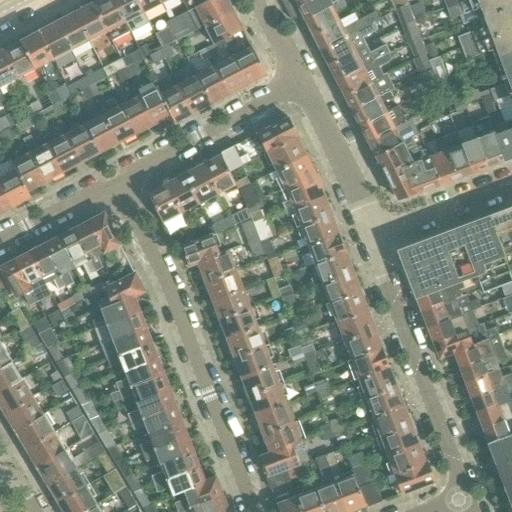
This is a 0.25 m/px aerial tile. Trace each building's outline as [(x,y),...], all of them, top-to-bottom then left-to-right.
[(97,0),(92,3),(106,32),(111,41),(130,31),(114,0),(97,0)] [(114,0),(130,31),(148,22),(143,13),(136,0),(114,0)] [(136,0),(143,13),(161,4),(159,0),(136,0)] [(181,0),(187,11),(169,20),(164,23),(167,28),(173,41),(177,39),(187,34),(203,26),(233,11),(226,0),(181,0)] [(280,0),(286,10),(291,20),(303,15),(305,19),(340,0),(280,0)] [(340,0),(305,19),(312,33),(339,20),(334,11),(345,5),(342,0),(340,0)] [(389,0),(395,11),(397,10),(407,5),(405,0),(389,0)] [(508,0),(465,0),(445,8),(450,19),(475,9),(478,18),(510,6),(508,0)] [(74,12),(88,41),(106,32),(92,3),(74,12)] [(412,18),(423,14),(419,3),(408,7),(412,18)] [(397,10),(403,24),(404,24),(404,22),(412,18),(408,7),(407,5),(397,10)] [(457,37),(461,47),(511,27),(511,10),(510,6),(478,18),(482,27),(457,37)] [(203,26),(212,44),(213,45),(223,40),(229,37),(243,30),(233,11),(203,26)] [(56,22),(71,51),(88,41),(74,12),(56,22)] [(312,33),(320,49),(373,22),(377,19),(373,12),(343,27),(339,20),(312,33)] [(407,43),(410,41),(418,37),(414,27),(415,27),(412,18),(404,22),(404,24),(403,24),(401,25),(407,43)] [(38,31),(52,60),(71,51),(56,22),(38,31)] [(320,49),(328,64),(354,50),(366,44),(362,37),(377,30),(373,22),(320,49)] [(491,50),(494,58),(511,51),(511,27),(461,47),(465,59),(491,50)] [(154,34),(161,48),(166,45),(173,41),(167,28),(154,34)] [(20,41),(34,70),(52,60),(38,31),(20,41)] [(187,34),(177,39),(179,45),(190,40),(187,34)] [(229,37),(223,40),(228,49),(234,46),(229,37)] [(410,43),(416,58),(425,53),(420,41),(418,37),(410,41),(410,43)] [(2,50),(17,79),(34,70),(20,41),(2,50)] [(212,44),(205,48),(209,58),(217,54),(213,45),(212,44)] [(336,79),(387,53),(389,52),(384,44),(370,52),(366,44),(354,50),(328,64),(336,79)] [(161,48),(159,49),(164,58),(171,54),(166,45),(161,48)] [(251,46),(232,56),(247,85),(266,75),(251,46)] [(427,48),(431,59),(438,56),(434,46),(427,48)] [(209,58),(205,48),(196,52),(201,62),(209,58)] [(140,49),(120,60),(124,67),(135,62),(144,57),(140,49)] [(164,58),(159,49),(149,55),(153,64),(164,58)] [(0,51),(0,87),(8,84),(13,94),(22,89),(17,79),(2,50),(0,51)] [(511,51),(494,58),(504,84),(511,80),(511,51)] [(336,79),(344,94),(380,76),(375,67),(390,60),(387,53),(336,79)] [(414,58),(422,74),(431,69),(430,67),(425,53),(416,58),(414,58)] [(232,56),(213,65),(228,95),(247,85),(232,56)] [(120,60),(102,69),(106,77),(116,72),(123,68),(124,67),(120,60)] [(140,72),(135,62),(124,67),(123,68),(128,78),(140,72)] [(213,65),(195,75),(210,104),(228,95),(213,65)] [(116,72),(120,80),(121,81),(128,78),(123,68),(116,72)] [(102,69),(84,78),(88,86),(94,83),(105,77),(106,77),(102,69)] [(431,69),(422,74),(417,77),(424,91),(439,85),(431,69)] [(351,110),(389,90),(393,88),(386,73),(380,76),(344,94),(351,110)] [(195,75),(177,84),(192,113),(210,104),(195,75)] [(438,81),(441,90),(457,84),(454,75),(438,81)] [(71,95),(80,91),(87,87),(88,86),(84,78),(66,87),(71,95)] [(508,97),(511,106),(511,80),(504,84),(478,93),(477,90),(462,95),(465,104),(480,99),(491,95),(494,101),(508,97)] [(88,86),(87,87),(92,97),(99,93),(94,83),(88,86)] [(156,86),(175,123),(192,113),(177,84),(160,93),(156,86)] [(46,93),(52,105),(58,102),(69,96),(63,85),(46,93)] [(130,100),(119,105),(135,134),(153,125),(138,96),(132,85),(124,89),(130,100)] [(156,86),(138,96),(153,125),(170,116),(174,123),(175,123),(156,86)] [(87,87),(80,91),(85,100),(92,97),(87,87)] [(351,110),(359,125),(386,111),(382,102),(393,97),(389,90),(351,110)] [(450,96),(456,110),(459,109),(458,107),(463,105),(465,104),(462,95),(461,92),(450,96)] [(35,114),(44,110),(39,100),(30,105),(35,114)] [(58,102),(52,105),(51,106),(55,114),(56,114),(56,115),(63,112),(58,102)] [(119,105),(101,114),(117,144),(135,134),(119,105)] [(35,114),(39,122),(56,114),(55,114),(51,106),(44,110),(35,114)] [(359,125),(367,140),(405,121),(402,114),(391,120),(386,111),(359,125)] [(39,122),(35,114),(34,115),(26,119),(16,124),(15,125),(19,133),(39,122)] [(101,114),(83,124),(99,153),(117,144),(101,114)] [(3,119),(0,120),(0,132),(15,125),(16,124),(12,115),(3,119)] [(256,134),(266,153),(298,136),(288,118),(256,134)] [(367,140),(375,156),(402,142),(411,137),(417,134),(409,118),(405,121),(367,140)] [(433,120),(427,123),(432,133),(437,131),(433,120)] [(511,120),(491,128),(492,132),(503,160),(511,157),(511,120)] [(479,123),(471,126),(487,167),(503,160),(492,132),(484,135),(479,123)] [(83,124),(65,133),(80,163),(99,153),(83,124)] [(0,132),(0,142),(2,146),(21,137),(19,133),(15,125),(0,132)] [(471,126),(455,132),(470,173),(487,167),(471,126)] [(447,136),(440,138),(455,179),(470,173),(455,132),(447,136)] [(65,133),(47,143),(62,172),(80,163),(65,133)] [(22,139),(28,152),(29,152),(44,181),(62,172),(47,143),(36,148),(30,135),(22,139)] [(266,153),(276,171),(306,156),(302,148),(302,145),(298,136),(266,153)] [(384,174),(413,162),(410,156),(418,151),(411,137),(402,142),(375,156),(384,174)] [(427,155),(439,185),(455,179),(440,138),(433,141),(436,152),(427,155)] [(221,155),(220,155),(229,172),(242,165),(232,147),(222,152),(221,153),(221,154),(221,155)] [(29,152),(28,152),(11,161),(30,198),(27,191),(44,181),(29,152)] [(209,161),(202,165),(217,195),(235,185),(234,182),(229,172),(220,155),(218,156),(216,155),(210,158),(209,161)] [(420,160),(413,162),(384,174),(398,200),(439,185),(427,155),(419,159),(420,160)] [(284,187),(284,188),(315,175),(314,173),(316,171),(313,165),(310,164),(306,156),(276,171),(284,187)] [(14,170),(0,176),(0,185),(11,208),(30,198),(11,161),(10,162),(14,170)] [(191,168),(182,172),(199,204),(217,195),(202,165),(194,169),(191,168)] [(173,180),(166,184),(181,213),(199,204),(182,172),(174,177),(173,180)] [(284,188),(292,207),(323,195),(320,186),(321,183),(318,177),(316,176),(315,175),(284,188)] [(234,182),(235,185),(238,190),(249,184),(245,177),(234,182)] [(181,213),(166,184),(158,188),(155,187),(149,190),(149,192),(147,193),(162,223),(181,213)] [(249,184),(238,190),(245,206),(257,200),(249,184)] [(0,185),(0,213),(11,208),(0,185)] [(292,207),(299,226),(330,214),(332,211),(329,205),(326,203),(323,195),(292,207)] [(246,208),(228,216),(233,225),(250,218),(246,208)] [(511,208),(485,218),(500,257),(503,256),(511,252),(511,208)] [(249,214),(252,222),(264,218),(261,210),(249,214)] [(103,214),(95,218),(89,221),(105,252),(111,249),(117,260),(125,256),(103,214)] [(299,226),(307,245),(338,233),(335,226),(336,223),(334,217),(331,216),(330,214),(299,226)] [(228,216),(210,225),(214,233),(233,225),(228,216)] [(258,239),(259,241),(268,237),(271,237),(264,218),(252,222),(256,231),(258,239)] [(485,218),(471,224),(495,288),(501,286),(511,281),(511,279),(510,276),(507,266),(503,256),(500,257),(485,218)] [(96,256),(105,252),(89,221),(73,230),(95,271),(102,267),(96,256)] [(415,296),(460,279),(475,273),(482,293),(495,288),(471,224),(398,251),(415,296)] [(189,228),(169,237),(174,247),(177,246),(180,245),(195,240),(189,228)] [(97,276),(95,271),(73,230),(58,237),(74,268),(82,264),(90,280),(97,276)] [(244,235),(247,243),(258,239),(256,231),(244,235)] [(307,245),(314,264),(345,253),(345,252),(346,249),(344,243),(341,242),(338,233),(307,245)] [(184,257),(188,266),(228,250),(228,249),(219,253),(211,234),(195,240),(180,245),(181,248),(180,251),(182,257),(184,257)] [(67,271),(74,268),(58,237),(44,245),(65,287),(73,283),(67,271)] [(259,241),(262,246),(270,267),(278,264),(268,237),(259,241)] [(250,251),(262,246),(259,241),(258,239),(247,243),(250,251)] [(58,291),(65,287),(44,245),(29,253),(45,283),(52,279),(58,291)] [(204,280),(204,281),(236,269),(228,250),(188,266),(197,263),(200,270),(199,273),(201,279),(204,280)] [(51,295),(45,283),(29,253),(14,260),(36,302),(43,298),(44,299),(51,295)] [(313,286),(321,284),(352,272),(349,264),(351,261),(348,255),(346,254),(345,253),(314,264),(318,276),(311,279),(313,286)] [(125,256),(117,260),(126,278),(134,274),(125,256)] [(28,306),(36,302),(14,260),(0,267),(0,271),(10,288),(15,297),(22,294),(28,306)] [(209,292),(212,300),(243,288),(236,269),(204,281),(205,283),(203,285),(206,291),(209,292)] [(262,273),(265,281),(273,278),(270,270),(262,273)] [(0,293),(1,293),(10,288),(0,271),(0,293)] [(321,284),(328,303),(360,291),(359,290),(360,287),(358,281),(356,280),(352,272),(321,284)] [(99,307),(100,309),(133,297),(143,291),(134,274),(126,278),(120,281),(104,290),(107,297),(96,301),(98,308),(99,307)] [(117,275),(100,284),(104,290),(120,281),(117,275)] [(275,283),(273,278),(266,281),(268,286),(275,283)] [(415,296),(421,312),(454,299),(452,292),(463,287),(460,279),(415,296)] [(506,298),(509,297),(511,295),(511,281),(501,286),(506,298)] [(100,283),(86,290),(89,297),(104,290),(100,284),(100,283)] [(280,296),(281,298),(292,294),(289,285),(278,289),(280,296)] [(7,315),(10,313),(19,308),(21,307),(15,297),(10,288),(1,293),(8,304),(2,307),(7,315)] [(218,318),(219,319),(250,308),(243,288),(212,300),(215,308),(213,311),(216,317),(218,318)] [(86,290),(71,298),(74,304),(89,297),(86,290)] [(328,303),(335,322),(367,310),(364,302),(365,299),(363,294),(360,292),(360,291),(328,303)] [(281,298),(281,299),(283,306),(284,306),(295,302),(292,294),(281,298)] [(421,312),(427,327),(472,310),(481,307),(477,299),(468,302),(466,295),(454,299),(421,312)] [(91,321),(94,329),(138,312),(133,297),(100,309),(103,316),(91,321)] [(60,312),(69,307),(74,304),(71,298),(56,305),(60,312)] [(69,307),(60,312),(65,323),(74,319),(69,307)] [(19,308),(10,313),(16,323),(14,324),(19,332),(29,326),(19,308)] [(223,330),(226,338),(257,326),(250,308),(219,319),(219,321),(218,323),(220,329),(223,330)] [(279,318),(286,315),(284,308),(277,311),(279,318)] [(335,322),(343,341),(374,329),(371,321),(372,319),(370,313),(367,312),(367,310),(335,322)] [(427,327),(433,342),(466,329),(478,325),(472,310),(427,327)] [(109,332),(112,339),(112,340),(144,328),(138,312),(94,329),(97,336),(109,332)] [(433,342),(438,357),(498,335),(495,327),(485,331),(482,324),(478,325),(466,329),(433,342)] [(293,330),(296,337),(307,333),(304,325),(293,330)] [(6,340),(16,358),(29,351),(39,344),(40,344),(29,326),(19,332),(6,340)] [(233,356),(233,357),(265,346),(257,326),(226,338),(229,346),(228,349),(230,355),(233,356)] [(37,334),(45,347),(53,345),(57,342),(49,328),(37,333),(37,334)] [(100,344),(106,360),(150,342),(144,328),(112,340),(112,339),(100,344)] [(343,341),(350,360),(381,348),(381,347),(382,344),(380,338),(377,337),(374,329),(343,341)] [(456,359),(459,367),(504,350),(501,342),(498,335),(438,357),(439,358),(452,354),(454,359),(456,359)] [(121,363),(124,371),(156,359),(150,342),(106,360),(109,367),(121,363)] [(0,367),(11,361),(0,343),(0,367)] [(39,344),(29,351),(34,360),(45,354),(39,344)] [(300,348),(302,355),(303,356),(314,351),(311,344),(300,348)] [(55,363),(62,360),(53,345),(45,347),(55,363)] [(238,369),(241,377),(272,365),(265,346),(233,357),(234,359),(232,361),(235,368),(238,369)] [(288,352),(291,359),(302,355),(300,348),(288,352)] [(350,360),(357,379),(389,368),(386,360),(387,357),(385,351),(382,350),(381,348),(350,360)] [(461,378),(463,383),(498,369),(495,362),(507,358),(504,350),(459,367),(462,375),(461,378)] [(317,359),(314,351),(303,356),(305,362),(306,363),(317,359)] [(302,355),(291,359),(294,366),(305,362),(303,356),(302,355)] [(55,363),(62,375),(64,378),(74,372),(69,359),(68,357),(64,359),(62,360),(55,363)] [(109,394),(110,394),(162,374),(156,359),(124,371),(127,378),(115,383),(118,391),(109,394)] [(0,391),(21,379),(11,361),(0,367),(0,391)] [(247,394),(248,396),(279,384),(272,365),(241,377),(244,385),(242,387),(244,393),(247,394)] [(357,379),(364,399),(396,387),(395,385),(397,383),(395,377),(392,376),(389,368),(357,379)] [(468,390),(471,397),(511,381),(511,372),(501,377),(498,369),(463,383),(465,389),(468,390)] [(50,375),(55,384),(61,380),(56,371),(50,375)] [(64,378),(71,391),(80,388),(71,374),(64,378)] [(132,395),(135,402),(168,390),(162,374),(110,394),(112,402),(121,399),(132,395)] [(0,406),(4,413),(32,396),(21,379),(0,391),(0,406)] [(62,379),(61,380),(55,384),(50,386),(57,397),(68,391),(62,379)] [(472,408),(474,413),(509,400),(506,392),(511,390),(511,381),(471,397),(474,405),(472,408)] [(325,382),(314,385),(316,392),(317,394),(328,389),(325,382)] [(252,407),(255,415),(286,403),(279,384),(248,396),(248,397),(247,400),(249,406),(252,407)] [(303,388),(305,396),(316,392),(314,385),(314,384),(303,388)] [(364,399),(372,418),(403,406),(400,398),(401,395),(399,389),(396,388),(396,387),(364,399)] [(80,406),(81,405),(89,402),(88,402),(80,388),(71,391),(80,406)] [(331,397),(328,389),(317,394),(320,401),(331,397)] [(127,414),(130,422),(174,405),(168,390),(135,402),(138,410),(127,414)] [(8,424),(13,432),(43,414),(32,396),(4,413),(9,421),(8,424)] [(480,420),(482,427),(511,416),(511,406),(509,400),(474,413),(477,419),(480,420)] [(81,405),(89,420),(97,417),(89,402),(81,405)] [(262,432),(262,434),(294,422),(286,403),(255,415),(258,423),(257,426),(259,431),(262,432)] [(145,425),(148,433),(180,421),(174,405),(130,422),(133,430),(145,425)] [(65,413),(70,422),(82,415),(77,406),(65,413)] [(372,418),(379,437),(411,425),(410,423),(411,421),(409,415),(406,414),(403,406),(372,418)] [(22,442),(26,449),(53,432),(43,414),(13,432),(19,442),(22,442)] [(327,417),(328,421),(331,429),(332,432),(341,428),(336,414),(327,417)] [(82,415),(70,422),(81,441),(93,434),(82,415)] [(484,438),(485,443),(511,433),(511,416),(482,427),(485,435),(484,438)] [(89,420),(98,434),(105,431),(97,417),(89,420)] [(139,445),(142,453),(186,436),(180,421),(148,433),(151,441),(139,445)] [(316,426),(319,434),(331,429),(328,421),(316,426)] [(260,456),(301,441),(294,422),(262,434),(263,435),(261,438),(264,444),(266,445),(269,452),(260,456)] [(379,437),(386,455),(418,444),(415,436),(416,433),(414,427),(411,426),(411,425),(379,437)] [(343,428),(341,428),(332,432),(334,437),(335,440),(346,436),(343,428)] [(331,429),(319,434),(322,441),(334,437),(332,432),(331,429)] [(98,434),(106,449),(114,446),(105,431),(98,434)] [(29,459),(34,468),(64,450),(53,432),(26,449),(31,456),(29,459)] [(488,443),(495,463),(511,456),(511,433),(485,443),(486,444),(488,443)] [(157,456),(159,464),(192,452),(186,436),(142,453),(145,461),(157,456)] [(301,441),(260,456),(263,464),(262,467),(264,473),(267,474),(268,476),(286,469),(299,464),(309,460),(301,441)] [(43,478),(47,485),(75,468),(92,458),(103,451),(98,442),(82,451),(83,452),(70,459),(64,450),(34,468),(40,478),(43,478)] [(386,455),(393,475),(427,462),(423,453),(421,452),(418,444),(386,455)] [(106,449),(115,463),(123,461),(114,446),(106,449)] [(103,451),(92,458),(96,466),(108,459),(103,451)] [(150,476),(153,484),(198,467),(192,452),(159,464),(162,472),(150,476)] [(323,455),(330,473),(344,511),(348,511),(354,510),(356,511),(362,509),(364,506),(365,505),(359,488),(354,474),(341,479),(332,452),(323,455)] [(348,457),(352,468),(363,464),(359,453),(348,457)] [(320,468),(322,475),(330,473),(323,455),(316,457),(320,468)] [(511,456),(495,463),(503,484),(511,480),(511,456)] [(115,463),(124,478),(132,475),(123,461),(115,463)] [(352,468),(354,474),(359,488),(373,482),(366,462),(363,464),(352,468)] [(427,462),(393,475),(386,478),(389,485),(396,482),(401,494),(434,482),(427,462)] [(169,487),(171,495),(215,479),(215,478),(203,482),(198,467),(153,484),(156,492),(169,487)] [(50,495),(56,504),(85,486),(75,468),(47,485),(52,492),(50,495)] [(267,479),(270,489),(290,481),(286,469),(268,476),(267,477),(266,478),(267,479)] [(325,485),(314,489),(323,511),(344,511),(330,473),(322,475),(325,485)] [(124,478),(132,492),(140,489),(132,475),(124,478)] [(113,493),(117,491),(125,486),(121,479),(109,486),(113,493)] [(173,503),(176,510),(221,494),(215,479),(171,495),(182,491),(185,498),(173,503)] [(511,480),(503,484),(511,504),(511,503),(511,480)] [(373,482),(359,488),(365,505),(366,505),(366,506),(367,506),(367,507),(368,507),(381,502),(373,482)] [(82,511),(96,504),(85,486),(56,504),(60,511),(82,511)] [(125,486),(117,491),(128,509),(136,505),(125,486)] [(132,492),(141,506),(149,503),(140,489),(132,492)] [(323,511),(314,489),(296,496),(301,511),(323,511)] [(219,511),(227,509),(221,494),(176,510),(176,511),(219,511)] [(301,511),(296,496),(276,503),(278,511),(301,511)] [(141,506),(144,511),(154,511),(150,503),(149,504),(149,503),(141,506)]
